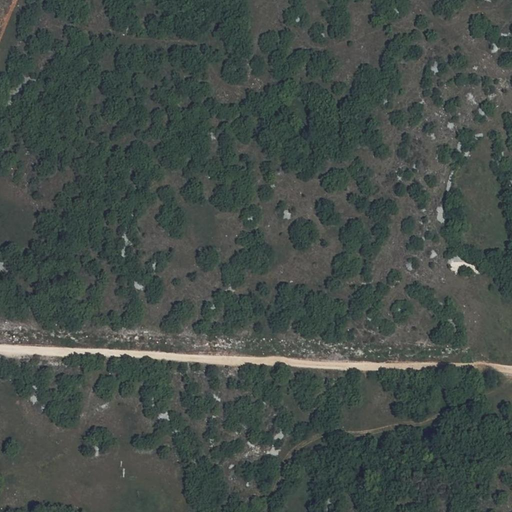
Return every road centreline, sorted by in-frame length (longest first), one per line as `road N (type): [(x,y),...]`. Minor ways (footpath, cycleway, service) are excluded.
road 1 (track): [(0,350),(511,370)]
road 2 (track): [(267,511),(291,456),(323,436),(423,423),(486,400),(511,376)]
